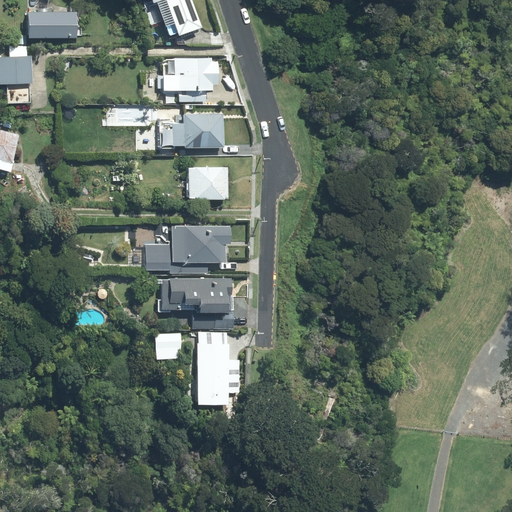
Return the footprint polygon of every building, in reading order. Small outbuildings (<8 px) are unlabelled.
[(195,28),(185,0),(161,0),(173,35),(195,28)] [(69,38),(69,15),(23,15),(23,38),(69,38)] [(0,84),(25,83),(24,58),(0,59),(0,84)] [(207,60),(174,61),(174,77),(159,78),(159,91),(207,91),(207,84),(213,84),(213,64),(207,64),(207,60)] [(218,116),(182,117),(182,148),(218,148),(218,116)] [(135,129),(134,157),(152,157),(153,125),(135,124),(135,129)] [(15,137),(0,132),(0,169),(6,171),(15,137)] [(134,133),(110,133),(110,152),(134,152),(134,133)] [(224,168),(187,168),(187,199),(225,199),(224,168)] [(226,246),(226,227),(168,226),(168,242),(142,242),(142,271),(166,272),(166,274),(205,275),(205,264),(222,265),(222,246),(226,246)] [(227,280),(157,279),(156,311),(189,311),(188,330),(231,330),(231,292),(226,292),(227,280)] [(195,344),(194,344),(191,406),(224,408),(225,394),(236,394),(238,361),(226,361),(227,346),(224,346),(225,334),(196,333),(195,344)] [(178,336),(150,335),(149,361),(173,362),(174,351),(178,351),(178,336)]
